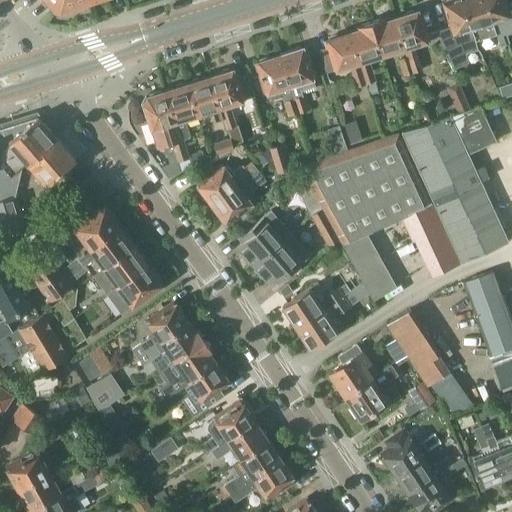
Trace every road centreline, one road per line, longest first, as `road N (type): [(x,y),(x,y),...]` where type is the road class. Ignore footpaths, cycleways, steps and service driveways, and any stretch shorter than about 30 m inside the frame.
road 1 (residential): [(279,380),(57,69)]
road 2 (tertiary): [(57,69),(271,0)]
road 3 (residential): [(279,380),(420,289)]
road 4 (residential): [(368,511),(279,380)]
